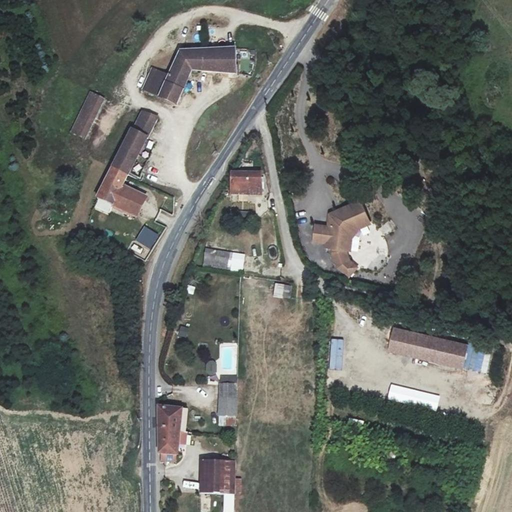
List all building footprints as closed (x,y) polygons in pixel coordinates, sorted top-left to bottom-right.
[(235,49),(181,52),(169,73),(160,71),(150,90),(178,102),(194,68),(232,73),(235,49)] [(160,71),(154,68),(145,88),(150,90),(160,71)] [(92,94),(73,133),(85,138),(104,99),(92,94)] [(138,121),(151,127),(154,116),(141,113),(138,121)] [(137,121),(132,131),(146,137),(151,127),(138,121),(137,121)] [(132,131),(131,130),(115,164),(130,171),(146,137),(132,131)] [(130,171),(115,164),(98,199),(114,206),(123,187),(130,171)] [(235,176),(231,194),(259,200),(262,179),(235,176)] [(147,197),(123,187),(114,206),(137,217),(147,197)] [(366,220),(358,202),(331,213),(333,217),(331,220),(327,219),(325,228),(323,243),(322,248),(330,249),(342,251),(344,237),(353,226),(366,220)] [(342,251),(346,252),(348,239),(356,229),(367,224),(366,220),(353,226),(344,237),(342,251)] [(325,228),(313,226),(310,242),(323,243),(325,228)] [(136,244),(154,249),(158,233),(141,228),(136,244)] [(334,268),(345,278),(353,268),(345,261),(342,252),(342,251),(330,249),(329,253),(334,268)] [(204,250),(202,268),(228,269),(228,272),(242,273),(244,253),(204,250)] [(282,285),(281,299),(290,299),(291,286),(282,285)] [(467,345),(395,327),(389,349),(462,368),(467,345)] [(186,338),(187,328),(178,328),(177,338),(186,338)] [(206,362),(205,374),(216,374),(216,362),(206,362)] [(237,384),(237,382),(223,381),(220,381),(219,411),(235,413),(237,384)] [(191,408),(192,403),(161,398),(162,405),(191,408)] [(161,419),(189,425),(191,408),(162,405),(161,419)] [(219,411),(218,422),(234,423),(235,413),(219,411)] [(186,451),(189,425),(161,419),(160,426),(163,427),(163,459),(179,461),(181,450),(186,451)] [(362,428),(363,422),(349,419),(348,424),(362,428)] [(381,449),(378,461),(390,465),(394,453),(381,449)] [(235,462),(220,458),(209,457),(208,480),(234,481),(235,462)] [(233,511),(234,481),(208,480),(207,511),(233,511)]
